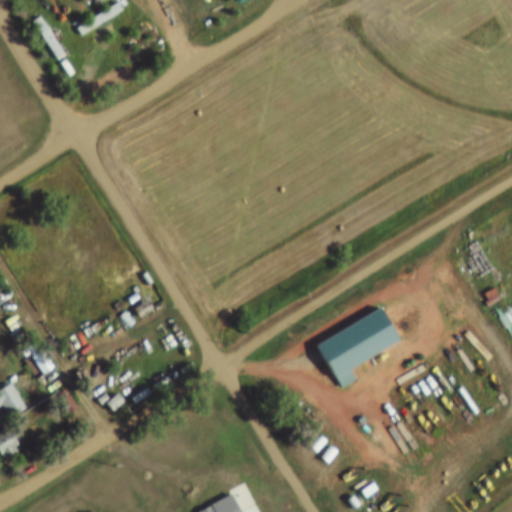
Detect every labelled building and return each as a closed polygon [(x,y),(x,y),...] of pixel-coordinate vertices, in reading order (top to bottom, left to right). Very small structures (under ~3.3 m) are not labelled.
[(91,0),(110,0),(75,22),(69,14),(91,0)] [(33,3),(57,41),(50,46),(25,7),(33,3)] [(75,28),(80,36),(123,13),(118,4),(75,28)] [(134,262),(139,258),(145,268),(140,271),(134,262)] [(128,280),(132,285),(124,292),(120,287),(128,280)] [(127,295),(140,287),(145,295),(132,303),(127,295)] [(389,328),(371,296),(308,332),(332,375),(348,366),(342,355),(389,328)] [(118,298),(127,309),(122,313),(113,303),(118,298)] [(26,342),(24,340),(17,344),(13,338),(20,334),(20,332),(28,327),(34,337),(36,336),(47,354),(35,361),(24,343),(26,342)] [(173,357),(182,351),(185,356),(176,362),(173,357)] [(150,376),(146,370),(168,357),(172,363),(150,376)] [(0,370),(3,369),(18,394),(0,405),(0,370)] [(124,384),(140,375),(144,381),(128,390),(124,384)] [(98,390),(109,380),(116,388),(105,398),(98,390)] [(0,416),(3,415),(5,419),(23,412),(13,387),(0,392),(0,416)] [(0,414),(1,414),(12,431),(0,438),(0,414)] [(0,434),(0,459),(1,461),(20,453),(11,430),(0,434)] [(171,511),(191,502),(189,498),(224,480),(239,509),(233,511),(171,511)]
